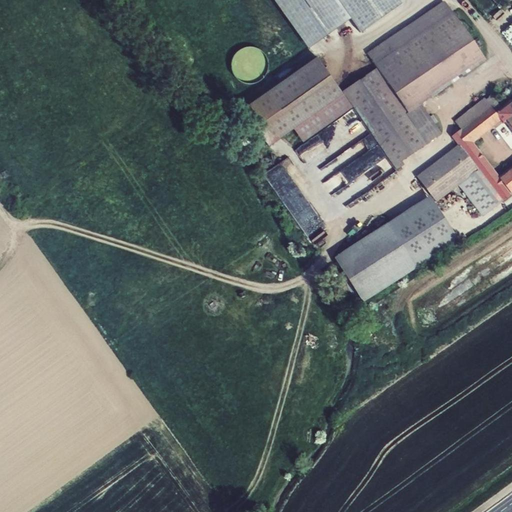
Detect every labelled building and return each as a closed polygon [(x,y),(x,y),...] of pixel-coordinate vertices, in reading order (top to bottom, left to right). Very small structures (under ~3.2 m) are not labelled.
[(273,0),(309,49),(350,19),(361,33),(402,4),(398,0),(273,0)] [(366,54),(377,69),(453,13),(445,1),(366,54)] [(487,61),(453,13),(377,69),(407,114),(422,105),(487,61)] [(237,52),(233,57),(231,64),(232,70),(234,76),(239,81),(244,84),(251,84),(257,83),(262,80),(266,76),(268,71),(269,65),(267,59),(264,54),(260,50),(254,48),(249,47),(242,49),(237,52)] [(245,109),(269,149),(294,130),(303,143),(353,108),(317,57),(245,109)] [(407,114),(377,69),(343,92),(397,171),(405,165),(402,162),(428,144),(407,114)] [(451,136),(458,145),(504,202),(511,195),(511,169),(500,178),(474,143),(501,122),(503,124),(506,122),(511,129),(511,100),(501,109),(491,96),(486,100),(485,98),(454,121),(460,129),(451,136)] [(422,105),(407,114),(428,144),(442,134),(422,105)] [(504,202),(458,145),(417,176),(436,203),(459,186),(483,218),(504,202)] [(460,242),(431,196),(334,258),(364,304),(460,242)]
